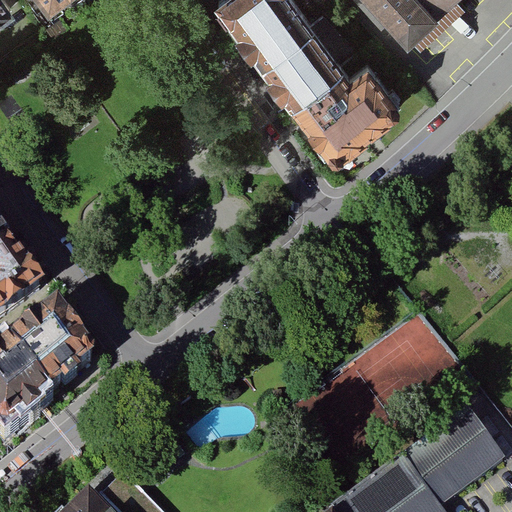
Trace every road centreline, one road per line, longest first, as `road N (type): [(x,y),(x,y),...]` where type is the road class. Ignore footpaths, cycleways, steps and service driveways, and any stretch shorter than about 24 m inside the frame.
road 1 (residential): [(333,224),(161,0)]
road 2 (residential): [(0,167),(150,370)]
road 3 (residential): [(333,224),(393,179),(511,61)]
road 4 (residential): [(150,370),(333,224)]
road 5 (residential): [(0,492),(150,370)]
